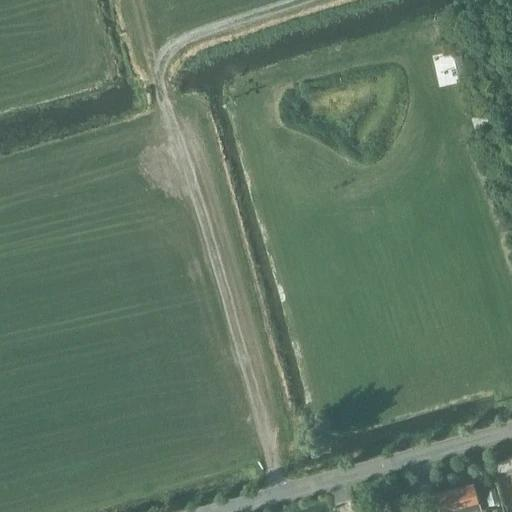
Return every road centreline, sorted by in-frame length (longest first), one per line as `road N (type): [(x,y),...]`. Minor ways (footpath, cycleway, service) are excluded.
road 1 (track): [(132,0),(168,131),(203,177),(269,412),(275,496)]
road 2 (tertiary): [(216,511),(511,430)]
